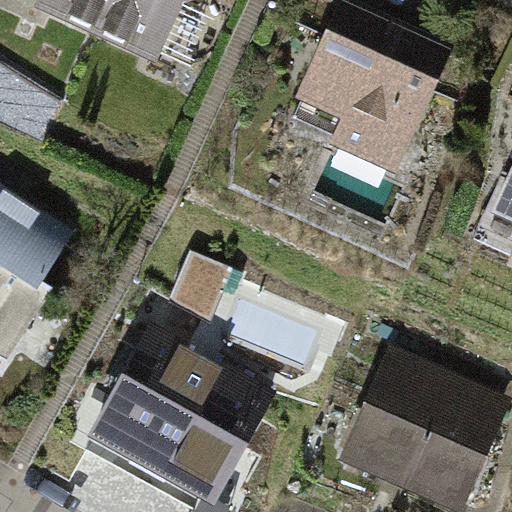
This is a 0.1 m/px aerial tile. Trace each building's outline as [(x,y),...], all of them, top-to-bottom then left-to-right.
[(191,0),(38,0),(155,54),(161,39),(193,54),(212,13),(190,3),(191,0)] [(351,0),(332,0),(292,90),(334,109),(324,131),(395,163),(450,44),(351,0)] [(511,160),(485,219),(511,231),(511,160)] [(0,185),(0,340),(70,230),(0,185)] [(236,269),(192,252),(173,302),(213,324),(236,269)] [(269,399),(150,335),(98,432),(217,495),(269,399)] [(380,347),(333,455),(460,511),(507,404),(380,347)]
